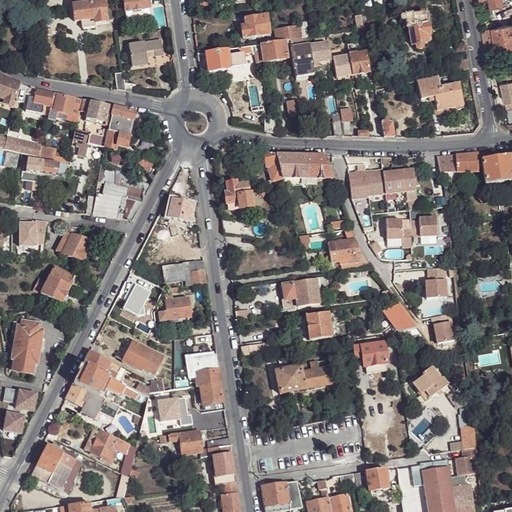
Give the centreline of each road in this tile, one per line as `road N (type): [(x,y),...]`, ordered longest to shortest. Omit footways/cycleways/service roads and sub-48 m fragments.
road 1 (tertiary): [(253,511),(199,147)]
road 2 (tertiary): [(137,231),(0,507)]
road 3 (unclassified): [(217,132),(318,147),(491,141)]
road 4 (unclassified): [(175,112),(38,84),(0,67)]
road 5 (residential): [(491,141),(465,0)]
road 6 (residential): [(137,231),(0,212)]
